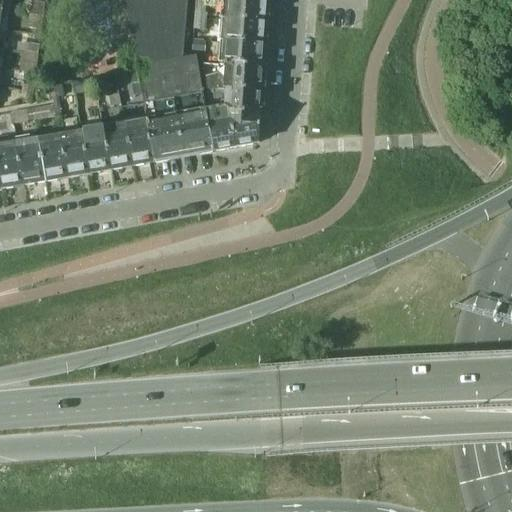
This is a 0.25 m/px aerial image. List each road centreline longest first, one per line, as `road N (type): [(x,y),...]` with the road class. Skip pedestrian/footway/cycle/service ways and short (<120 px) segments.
road 1 (primary): [(511,195),(261,314),(0,385)]
road 2 (motorway): [(511,385),(0,412)]
road 3 (motorway): [(0,447),(511,425)]
road 4 (residential): [(0,234),(276,182),(284,173),(297,0)]
road 5 (primary): [(511,259),(486,325),(476,382),(479,450),(498,511)]
